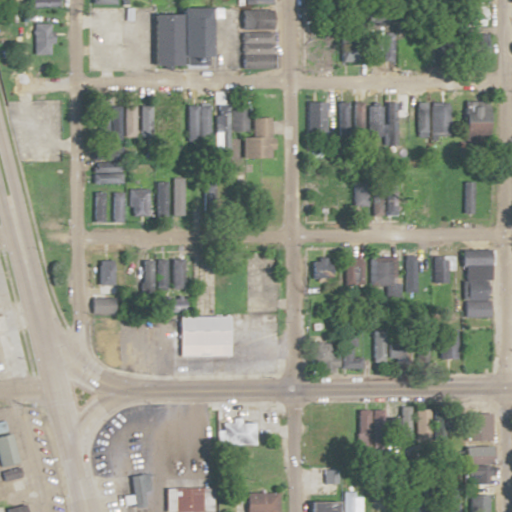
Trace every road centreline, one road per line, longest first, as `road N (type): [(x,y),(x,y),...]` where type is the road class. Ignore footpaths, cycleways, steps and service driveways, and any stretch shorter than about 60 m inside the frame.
road 1 (residential): [(289,511),(286,0)]
road 2 (residential): [(511,236),(0,233)]
road 3 (residential): [(503,511),(501,0)]
road 4 (residential): [(511,80),(0,81)]
road 5 (secondary): [(511,389),(147,393),(87,382),(29,349)]
road 6 (secondary): [(93,511),(0,134)]
road 7 (residential): [(46,326),(66,282),(70,0)]
road 8 (secondary): [(0,225),(68,511)]
road 9 (secondary): [(63,492),(86,429),(104,411),(147,393)]
